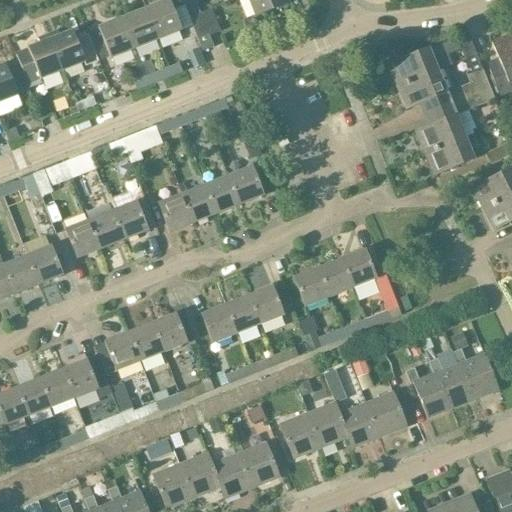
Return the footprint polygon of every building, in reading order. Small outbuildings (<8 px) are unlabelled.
[(285,0),(246,0),(254,19),(287,6),(285,0)] [(168,1),(144,11),(156,41),(180,32),(168,1)] [(144,11),(120,20),(133,51),(156,41),(144,11)] [(210,11),(200,15),(209,37),(219,33),(210,11)] [(200,15),(188,19),(200,49),(201,53),(213,48),(209,37),(200,15)] [(98,32),(88,36),(99,62),(108,58),(108,59),(109,60),(133,51),(120,20),(97,30),(98,32)] [(56,33),(47,37),(61,73),(83,64),(84,68),(96,63),(97,63),(87,37),(86,37),(74,42),(71,32),(58,37),(56,33)] [(454,39),(387,67),(396,89),(448,68),(451,67),(448,56),(460,51),(464,61),(476,57),(466,34),(454,39)] [(500,66),(488,71),(499,99),(511,93),(511,35),(491,44),(500,66)] [(26,50),(14,55),(18,64),(28,90),(29,90),(41,85),(39,81),(40,81),(61,73),(47,37),(37,41),(39,45),(26,50)] [(179,64),(167,68),(170,77),(182,73),(179,64)] [(4,66),(0,67),(0,103),(16,97),(16,96),(27,91),(18,69),(7,73),(4,66)] [(166,69),(144,78),(147,87),(170,77),(167,68),(166,69)] [(448,68),(396,89),(405,111),(418,106),(422,117),(450,105),(489,89),(482,71),(466,77),(469,84),(456,90),(448,68)] [(144,78),(133,82),(136,91),(147,87),(144,78)] [(427,128),(414,133),(423,155),(464,139),(473,135),(464,113),(467,112),(494,101),(489,89),(450,105),(422,117),(427,128)] [(93,98),(75,105),(78,113),(96,106),(93,98)] [(223,101),(201,110),(204,119),(207,125),(222,119),(220,113),(227,109),(223,101)] [(201,110),(178,119),(181,128),(204,119),(201,110)] [(178,119),(154,128),(157,137),(181,128),(178,119)] [(130,137),(121,141),(126,156),(127,155),(131,165),(142,161),(140,155),(161,146),(157,137),(154,128),(130,137)] [(14,129),(3,133),(6,143),(18,138),(14,129)] [(464,139),(423,155),(432,177),(472,161),(464,139)] [(111,145),(88,154),(95,171),(97,171),(94,163),(112,155),(114,160),(126,156),(121,141),(111,145)] [(511,147),(509,143),(484,155),(489,167),(502,161),(511,155),(511,147)] [(88,154),(65,163),(72,180),(95,171),(88,154)] [(42,173),(33,176),(41,198),(53,193),(51,188),(72,180),(65,163),(42,173)] [(250,169),(228,178),(239,207),(262,197),(250,169)] [(508,171),(471,190),(482,211),(511,195),(511,174),(510,171),(509,170),(508,171)] [(228,178),(205,187),(216,215),(239,207),(228,178)] [(22,180),(0,188),(0,190),(3,198),(26,189),(22,180)] [(205,187),(180,196),(192,225),(216,215),(205,187)] [(511,195),(482,211),(492,232),(511,221),(511,195)] [(180,196),(157,206),(168,234),(192,225),(180,196)] [(135,204),(111,213),(122,242),(146,233),(135,204)] [(111,213),(88,222),(99,251),(122,242),(111,213)] [(88,222),(64,231),(76,260),(99,251),(88,222)] [(50,248),(26,257),(37,287),(61,277),(50,248)] [(363,252),(340,261),(351,290),(374,281),(386,312),(363,321),(367,330),(390,321),(400,317),(385,276),(374,281),(363,252)] [(26,257),(2,267),(14,295),(37,287),(26,257)] [(0,301),(14,295),(2,267),(0,259),(0,301)] [(340,261),(318,270),(329,298),(351,290),(340,261)] [(318,270),(292,280),(304,308),(329,298),(318,270)] [(270,288),(247,298),(258,327),(282,317),(270,288)] [(247,298),(224,307),(235,336),(258,327),(247,298)] [(224,307),(200,317),(211,345),(235,336),(224,307)] [(174,316),(150,325),(162,354),(185,345),(174,316)] [(363,321),(340,330),(344,339),(367,330),(363,321)] [(150,325),(127,335),(139,363),(162,354),(150,325)] [(340,330),(317,339),(320,349),(344,339),(340,330)] [(104,344),(92,348),(96,358),(104,377),(115,373),(139,363),(127,335),(104,344)] [(294,349),(270,358),(274,367),(297,358),(294,349)] [(460,351),(451,355),(456,367),(470,403),(497,392),(483,355),(465,363),(460,351)] [(85,362),(62,371),(73,400),(96,391),(100,400),(111,395),(104,377),(96,358),(85,362)] [(270,358),(248,367),(251,376),(274,367),(270,358)] [(436,360),(427,364),(432,376),(446,412),(470,403),(456,367),(441,372),(436,360)] [(248,367),(224,377),(227,385),(251,376),(248,367)] [(413,370),(404,373),(409,386),(412,385),(422,409),(426,420),(446,412),(432,376),(418,382),(413,370)] [(62,371),(40,380),(50,409),(73,400),(62,371)] [(334,373),(322,377),(328,391),(339,387),(334,373)] [(40,380),(16,389),(27,418),(50,409),(40,380)] [(200,386),(178,395),(181,404),(213,391),(208,380),(199,383),(200,386)] [(0,453),(7,473),(19,467),(42,458),(39,449),(20,457),(17,458),(4,427),(27,418),(16,389),(0,395),(0,453)] [(165,391),(153,396),(156,403),(159,413),(181,404),(178,395),(168,399),(165,391)] [(392,394),(366,404),(380,439),(405,429),(392,394)] [(132,410),(119,415),(124,427),(135,422),(158,413),(159,413),(156,403),(133,413),(132,410)] [(366,404),(338,415),(346,439),(350,451),(380,439),(366,404)] [(334,405),(307,415),(321,449),(346,439),(338,415),(334,405)] [(119,415),(84,429),(85,431),(88,441),(112,431),(124,427),(119,415)] [(307,415),(278,427),(292,461),(321,449),(307,415)] [(85,431),(61,441),(65,450),(88,441),(85,431)] [(61,441),(39,449),(42,458),(65,450),(61,441)] [(264,445),(240,455),(253,489),(278,479),(264,445)] [(207,455),(178,466),(192,501),(218,490),(220,489),(211,466),(207,455)] [(240,455),(211,466),(220,489),(218,490),(223,501),(253,489),(240,455)] [(178,466),(151,477),(164,511),(192,501),(178,466)] [(500,476),(487,481),(499,511),(511,511),(511,474),(501,479),(500,476)] [(115,488),(106,492),(111,504),(114,511),(146,511),(138,493),(120,501),(115,488)] [(89,489),(80,493),(84,501),(83,501),(87,511),(114,511),(111,504),(97,510),(89,489)] [(64,495),(55,498),(59,511),(69,507),(64,495)] [(473,511),(468,498),(432,511),(473,511)]
